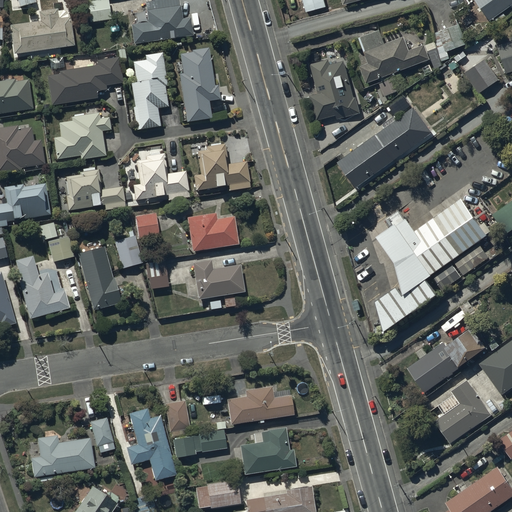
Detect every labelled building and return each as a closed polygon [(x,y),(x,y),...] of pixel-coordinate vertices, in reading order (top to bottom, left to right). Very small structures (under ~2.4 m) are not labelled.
[(110,17),(108,0),(87,0),(90,20),(110,17)] [(128,14),(131,31),(189,23),(186,4),(176,5),(175,0),(146,0),(148,11),(128,14)] [(511,0),(478,0),(491,17),(511,1),(511,0)] [(7,18),(11,45),(69,36),(65,8),(55,9),(54,1),(38,4),(39,13),(7,18)] [(467,42),(460,21),(435,30),(442,50),(467,42)] [(430,58),(424,43),(409,49),(404,35),(385,42),(380,28),(359,36),(369,61),(361,64),(367,81),(430,58)] [(177,64),(184,109),(210,106),(207,90),(217,89),(214,73),(212,73),(206,36),(190,38),(191,41),(179,43),(182,63),(177,64)] [(511,37),(499,43),(507,71),(511,69),(511,37)] [(126,70),(135,119),(158,115),(154,94),(164,92),(161,76),(167,75),(163,54),(159,55),(156,39),(144,41),(145,50),(135,52),(138,68),(126,70)] [(46,66),(49,96),(96,90),(94,80),(105,79),(104,75),(118,73),(115,48),(97,50),(97,56),(74,59),(73,51),(55,53),(57,65),(46,66)] [(338,117),(361,110),(362,110),(358,94),(356,95),(345,58),(331,63),(329,57),(310,63),(318,90),(309,93),(317,118),(336,113),(338,117)] [(485,58),(466,71),(480,92),(499,79),(485,58)] [(0,103),(32,99),(27,70),(18,72),(18,68),(0,70),(0,103)] [(399,89),(394,76),(380,81),(385,94),(399,89)] [(433,129),(415,104),(338,160),(356,185),(433,129)] [(56,150),(78,147),(78,151),(106,148),(102,121),(112,120),(111,105),(72,110),(73,114),(59,115),(61,129),(53,130),(56,150)] [(0,161),(43,157),(40,132),(30,133),(29,122),(19,123),(19,118),(0,119),(0,161)] [(229,180),(249,176),(244,147),(228,150),(225,131),(194,137),(199,165),(192,166),(195,181),(228,175),(229,180)] [(166,186),(167,193),(192,189),(187,159),(166,162),(163,143),(145,146),(146,150),(135,151),(138,174),(133,175),(135,190),(166,186)] [(105,200),(125,197),(122,176),(100,180),(97,160),(82,162),(82,166),(66,169),(71,200),(104,194),(105,200)] [(8,209),(47,205),(44,172),(4,176),(6,194),(0,194),(0,215),(9,215),(8,209)] [(488,232),(462,196),(416,228),(406,215),(398,221),(396,220),(377,233),(395,259),(404,291),(403,292),(397,283),(375,298),(384,328),(490,257),(477,240),(488,232)] [(511,198),(494,210),(508,230),(511,226),(511,198)] [(186,208),(192,243),(236,235),(231,209),(215,212),(214,206),(201,209),(201,205),(186,208)] [(156,211),(135,214),(139,236),(159,234),(156,211)] [(58,236),(53,220),(39,224),(43,238),(46,237),(53,259),(73,253),(68,234),(58,236)] [(136,233),(114,239),(122,266),(143,260),(136,233)] [(78,245),(95,301),(119,294),(101,238),(78,245)] [(24,294),(29,311),(70,298),(64,281),(53,285),(47,265),(37,269),(30,248),(15,253),(28,292),(24,294)] [(190,255),(196,291),(246,284),(242,257),(212,261),(211,252),(190,255)] [(168,284),(165,259),(146,260),(147,276),(149,276),(150,286),(168,284)] [(0,323),(0,325),(15,321),(1,269),(0,269),(0,323)] [(408,367),(424,390),(461,365),(459,362),(485,344),(472,325),(447,342),(446,340),(408,367)] [(511,338),(480,361),(503,392),(511,385),(511,338)] [(224,391),(230,416),(294,404),(291,386),(273,390),(270,377),(249,381),(250,386),(224,391)] [(452,440),(492,411),(468,377),(452,388),(461,401),(436,418),(452,440)] [(148,451),(153,468),(175,462),(156,396),(126,404),(134,433),(127,435),(133,455),(148,451)] [(185,398),(165,402),(170,430),(172,430),(173,435),(188,432),(187,428),(190,427),(185,398)] [(107,415),(90,420),(97,444),(99,443),(101,451),(114,447),(112,440),(114,440),(107,415)] [(242,434),(244,460),(292,455),(291,438),(285,439),(283,420),(270,422),(271,431),(242,434)] [(226,446),(223,427),(199,431),(199,432),(191,434),(172,437),(176,455),(196,452),(196,449),(202,449),(202,450),(226,446)] [(33,469),(94,462),(90,430),(58,434),(57,428),(37,431),(39,448),(31,449),(33,469)] [(511,455),(511,428),(499,437),(511,455)] [(485,511),(511,493),(511,482),(498,463),(447,500),(451,506),(442,511),(485,511)] [(243,489),(246,511),(272,511),(311,506),(306,476),(286,479),(286,482),(243,489)] [(68,511),(105,511),(117,494),(93,477),(68,511)] [(210,506),(240,501),(237,477),(206,482),(206,484),(196,485),(199,506),(210,504),(210,506)] [(156,511),(151,493),(132,499),(136,511),(156,511)]
